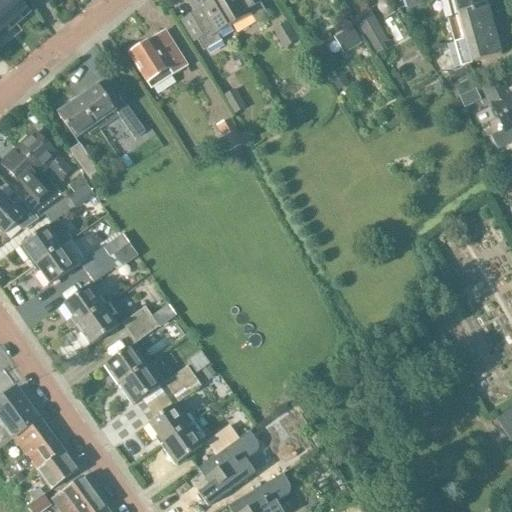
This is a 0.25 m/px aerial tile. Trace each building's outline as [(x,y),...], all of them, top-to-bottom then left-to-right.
[(0,0),(0,38),(29,12),(18,0),(0,0)] [(212,41),(233,28),(215,0),(195,0),(190,4),(201,23),(190,30),(204,54),(216,47),(212,41)] [(256,23),(267,16),(258,2),(260,0),(215,0),(233,28),(252,16),(256,23)] [(429,4),(428,0),(403,0),(407,10),(429,4)] [(488,9),(485,0),(444,0),(450,19),(447,19),(447,20),(488,9)] [(494,33),(488,9),(447,20),(454,44),(494,33)] [(369,10),(353,19),(371,50),(387,41),(369,10)] [(273,35),(283,52),(299,42),(289,25),(273,35)] [(336,38),(344,53),(361,43),(353,28),(336,38)] [(501,57),(494,33),(454,44),(460,67),(472,64),(472,65),(501,57)] [(186,70),(164,35),(128,57),(151,93),(186,70)] [(478,88),(468,67),(448,77),(459,98),(478,88)] [(341,77),(331,84),(337,93),(347,87),(341,77)] [(511,97),(510,98),(503,83),(482,93),(490,108),(492,107),(505,133),(492,140),(498,152),(511,144),(511,97)] [(85,98),(78,103),(99,132),(118,118),(135,142),(144,135),(128,111),(123,115),(119,110),(115,112),(99,88),(98,89),(95,85),(83,94),(85,98)] [(237,88),(224,95),(235,114),(247,107),(237,88)] [(480,94),(464,102),(472,117),(487,109),(480,94)] [(71,107),(69,104),(56,113),(58,116),(58,117),(75,141),(86,133),(90,138),(99,132),(78,103),(71,107)] [(230,118),(215,126),(222,137),(216,140),(224,155),(244,144),(230,118)] [(66,169),(55,157),(56,157),(35,135),(18,150),(39,172),(45,166),(57,178),(66,169)] [(101,175),(80,145),(69,152),(90,182),(101,175)] [(50,182),(42,189),(32,179),(39,172),(18,150),(1,167),(21,188),(14,194),(15,195),(28,208),(35,214),(38,220),(65,200),(50,182)] [(80,176),(67,187),(72,194),(86,183),(80,176)] [(7,201),(0,193),(0,231),(3,235),(16,223),(24,231),(38,222),(38,220),(35,214),(28,208),(15,195),(14,194),(7,201)] [(75,209),(68,200),(46,217),(52,226),(75,209)] [(54,239),(47,229),(22,247),(36,267),(72,241),(71,240),(66,244),(60,235),(54,239)] [(86,261),(72,241),(36,267),(51,287),(75,269),(75,268),(80,265),(87,275),(110,259),(103,249),(86,261)] [(117,268),(110,259),(87,275),(94,285),(117,268)] [(64,307),(79,327),(106,306),(100,297),(97,299),(89,288),(64,307)] [(118,329),(111,319),(117,315),(109,304),(106,306),(79,327),(93,347),(118,329)] [(152,318),(145,308),(122,325),(130,335),(152,318)] [(159,328),(152,318),(130,335),(137,345),(159,328)] [(146,368),(132,348),(107,366),(121,386),(146,368)] [(161,388),(146,368),(121,386),(136,406),(161,388)] [(196,378),(189,368),(166,384),(173,394),(196,378)] [(203,388),(196,378),(173,394),(179,404),(203,388)] [(43,418),(19,385),(0,398),(0,418),(14,439),(43,418)] [(511,406),(494,419),(510,443),(511,441),(511,406)] [(188,414),(181,419),(174,409),(150,426),(164,446),(195,424),(188,414)] [(65,449),(43,418),(14,439),(26,455),(17,461),(23,470),(33,463),(37,469),(65,449)] [(198,443),(205,439),(195,424),(164,446),(177,465),(201,447),(198,443)] [(206,444),(215,456),(237,440),(229,427),(206,444)] [(249,432),(237,440),(215,456),(197,469),(208,486),(197,494),(207,508),(254,474),(245,461),(254,454),(256,452),(257,450),(258,447),(257,444),(256,442),(249,432)] [(79,468),(65,449),(37,469),(51,488),(79,468)] [(25,481),(19,473),(10,480),(16,488),(25,481)] [(285,497),(287,495),(289,493),(289,490),(289,487),(288,485),(282,474),(227,507),(229,511),(281,511),(276,503),(285,497)] [(104,511),(109,509),(84,475),(52,498),(62,511),(104,511)] [(28,507),(27,508),(29,511),(43,511),(50,507),(43,496),(28,507)]
